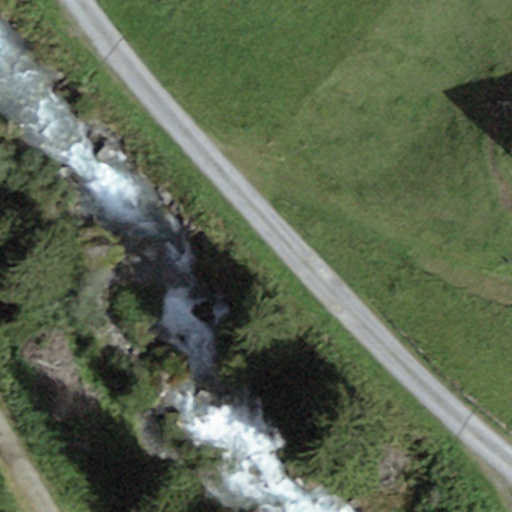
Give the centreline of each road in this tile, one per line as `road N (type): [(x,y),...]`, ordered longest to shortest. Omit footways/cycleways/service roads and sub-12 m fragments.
road 1 (track): [(124,0),(151,38),(511,412)]
road 2 (track): [(0,280),(133,511)]
